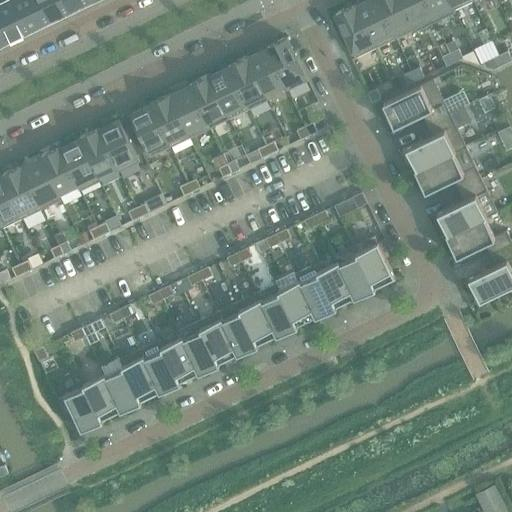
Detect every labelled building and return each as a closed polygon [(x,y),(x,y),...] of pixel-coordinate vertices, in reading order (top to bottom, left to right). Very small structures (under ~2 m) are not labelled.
[(14,0),(4,0),(0,2),(0,19),(2,23),(10,41),(20,36),(21,36),(30,31),(14,0)] [(38,0),(14,0),(30,31),(50,22),(38,0)] [(62,0),(38,0),(50,22),(69,13),(62,0)] [(87,0),(62,0),(69,13),(89,3),(87,0)] [(383,13),(376,0),(368,0),(357,5),(356,3),(355,3),(364,22),(373,41),(376,48),(395,38),(392,32),(383,13)] [(403,4),(400,0),(376,0),(383,13),(392,32),(395,38),(415,29),(412,23),(403,4)] [(425,0),(400,0),(403,4),(412,23),(415,29),(416,28),(413,22),(432,13),(425,0)] [(449,0),(425,0),(432,13),(450,4),(453,11),(454,10),(451,4),(449,0)] [(449,0),(451,4),(454,10),(473,1),(473,0),(449,0)] [(364,22),(355,3),(335,13),(344,32),(353,51),(356,57),(376,48),(373,41),(364,22)] [(0,19),(0,45),(10,41),(2,23),(0,19)] [(296,55),(287,36),(266,46),(276,65),(277,68),(285,84),(288,90),(308,80),(305,74),(298,58),(296,55)] [(276,65),(266,46),(267,49),(249,57),(248,55),(247,56),(256,75),(265,93),(268,100),(270,99),(267,92),(283,84),(286,91),(288,90),(285,84),(277,68),(276,65)] [(463,57),(459,48),(450,52),(455,62),(463,58),(463,57)] [(474,51),(463,57),(463,58),(464,59),(480,65),(474,51)] [(511,60),(511,59),(508,51),(499,55),(504,64),(511,60)] [(455,62),(450,52),(442,56),(447,66),(455,62)] [(499,55),(491,59),(496,68),(504,64),(499,55)] [(256,75),(247,56),(228,65),(237,84),(246,102),(249,109),(268,100),(265,93),(256,75)] [(237,84),(228,65),(227,65),(228,67),(210,76),(209,74),(208,74),(217,93),(226,112),(229,118),(249,109),(246,102),(237,84)] [(424,76),(420,67),(411,71),(416,81),(424,76)] [(416,81),(411,71),(403,75),(408,85),(416,81)] [(217,93),(208,74),(189,84),(198,103),(207,121),(210,128),(229,118),(226,112),(217,93)] [(198,103),(189,84),(188,84),(189,86),(171,95),(170,92),(169,93),(178,112),(187,130),(191,137),(210,128),(207,121),(198,103)] [(427,124),(450,113),(444,100),(432,106),(421,85),(383,103),(394,127),(421,113),(427,124)] [(381,97),(377,88),(368,92),(372,102),(381,97)] [(178,112),(169,93),(150,102),(159,122),(168,140),(171,147),(191,137),(187,130),(178,112)] [(159,122),(150,102),(149,103),(150,105),(131,115),(147,150),(151,157),(171,147),(168,140),(159,122)] [(432,135),(406,147),(416,168),(465,144),(450,113),(427,124),(432,135)] [(137,155),(120,119),(100,129),(99,127),(98,127),(108,147),(117,165),(120,171),(140,161),(137,155)] [(318,131),(313,122),(305,126),(310,135),(318,131)] [(310,135),(305,126),(297,130),(301,139),(310,135)] [(108,147),(98,127),(79,137),(88,155),(97,174),(100,181),(101,180),(98,174),(115,165),(118,172),(120,171),(117,165),(108,147)] [(88,155),(79,137),(78,137),(79,139),(62,148),(60,145),(59,146),(68,165),(78,184),(81,190),(100,181),(97,174),(88,155)] [(279,150),(274,141),(266,145),(271,154),(279,150)] [(481,178),(465,144),(416,168),(415,169),(426,191),(453,178),(458,189),(481,178)] [(271,154),(266,145),(258,149),(262,158),(271,154)] [(68,165),(59,146),(40,155),(49,174),(58,193),(61,199),(63,199),(59,192),(76,184),(79,191),(81,190),(78,184),(68,165)] [(49,174),(40,155),(39,156),(40,158),(23,166),(21,164),(20,165),(29,183),(39,203),(42,209),(61,199),(58,193),(49,174)] [(240,169),(235,159),(227,163),(232,173),(240,169)] [(232,173),(227,163),(219,167),(223,177),(232,173)] [(29,183),(20,165),(1,174),(10,193),(19,212),(22,218),(42,209),(39,203),(29,183)] [(10,193),(1,174),(0,174),(2,177),(0,177),(0,221),(3,227),(22,218),(19,212),(10,193)] [(201,187),(197,178),(188,182),(193,192),(201,187)] [(487,217),(498,211),(481,178),(458,189),(463,200),(438,212),(447,233),(486,214),(487,217)] [(193,192),(188,182),(180,186),(184,196),(193,192)] [(366,203),(361,192),(353,196),(358,207),(366,203)] [(150,212),(145,203),(137,207),(141,216),(150,212)] [(141,216),(137,207),(128,211),(133,220),(141,216)] [(315,215),(319,223),(330,218),(325,209),(315,215)] [(447,233),(446,233),(457,256),(484,243),(489,254),(511,242),(511,241),(507,230),(494,236),(486,217),(487,217),(486,214),(447,233)] [(315,215),(305,220),(309,228),(319,223),(315,215)] [(111,231),(106,222),(98,226),(102,235),(111,231)] [(102,235),(98,226),(90,230),(94,239),(102,235)] [(287,228),(276,233),(280,242),(291,237),(287,228)] [(276,233),(266,238),(270,247),(280,242),(276,233)] [(375,235),(355,245),(373,281),(376,287),(395,277),(392,271),(386,259),(393,256),(385,239),(378,242),(375,235)] [(72,250),(67,240),(59,244),(63,254),(72,250)] [(480,300),(511,285),(511,242),(489,254),(494,265),(469,277),(480,300)] [(63,254),(59,244),(51,248),(55,258),(63,254)] [(355,245),(336,254),(353,290),(357,298),(376,288),(375,287),(376,287),(373,281),(355,245)] [(237,252),(242,261),(252,256),(248,247),(237,252)] [(237,252),(227,257),(231,266),(242,261),(237,252)] [(333,255),(336,262),(319,270),(333,300),(337,307),(337,306),(354,297),(354,299),(357,298),(353,290),(336,254),(333,255)] [(33,269),(29,259),(20,263),(25,273),(33,269)] [(25,273),(20,263),(12,267),(16,277),(25,273)] [(319,270),(316,264),(295,274),(298,280),(299,280),(314,309),(317,317),(337,307),(333,300),(319,270)] [(209,266),(198,271),(202,280),(213,275),(209,266)] [(6,269),(0,271),(0,284),(11,279),(6,269)] [(198,271),(188,276),(192,285),(202,280),(198,271)] [(315,318),(317,317),(314,309),(299,280),(298,280),(280,289),(294,319),(298,326),(298,324),(315,316),(315,318)] [(277,283),(256,292),(259,299),(260,299),(275,328),(278,336),(298,326),(294,319),(280,289),(277,283)] [(159,290),(163,298),(174,293),(170,285),(159,290)] [(159,290),(149,295),(153,304),(163,298),(159,290)] [(275,328),(260,299),(259,299),(256,292),(238,301),(241,308),(255,338),(258,344),(258,343),(276,335),(277,336),(278,336),(275,328)] [(220,318),(221,318),(235,347),(239,355),(259,345),(258,344),(255,338),(241,308),(238,301),(217,311),(220,318)] [(131,303),(120,309),(124,317),(135,312),(131,303)] [(120,309),(110,314),(114,322),(124,317),(120,309)] [(235,347),(221,318),(220,318),(217,311),(198,320),(216,357),(218,362),(219,362),(237,354),(237,355),(239,355),(235,347)] [(216,357),(198,320),(178,330),(182,337),(196,366),(200,374),(211,368),(220,364),(219,362),(218,362),(216,357)] [(92,322),(81,327),(86,336),(96,331),(92,322)] [(81,327),(71,332),(75,341),(86,336),(81,327)] [(163,346),(162,346),(176,376),(180,383),(181,382),(180,381),(198,373),(198,374),(200,374),(196,366),(182,337),(163,346)] [(139,349),(142,355),(157,385),(160,392),(180,383),(176,376),(162,346),(163,346),(160,339),(139,349)] [(44,345),(35,349),(40,360),(49,356),(44,345)] [(142,355),(123,365),(137,395),(141,402),(142,401),(142,400),(159,391),(159,393),(160,392),(157,385),(142,355)] [(122,365),(123,367),(106,375),(105,373),(103,374),(118,404),(121,411),(141,402),(137,395),(123,365),(122,365)] [(103,374),(83,384),(98,414),(101,421),(103,420),(103,418),(120,410),(121,412),(121,411),(118,404),(103,374)] [(83,384),(84,386),(65,395),(58,398),(66,415),(73,412),(82,430),(101,421),(98,414),(83,384)] [(0,476),(9,472),(5,464),(0,466),(0,476)] [(507,511),(494,484),(476,493),(485,511),(507,511)]
